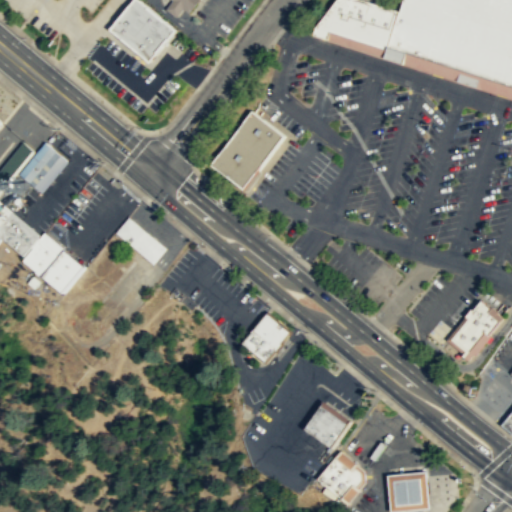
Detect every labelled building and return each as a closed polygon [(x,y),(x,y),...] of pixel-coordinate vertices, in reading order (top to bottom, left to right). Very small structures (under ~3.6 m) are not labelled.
[(149,59),(175,28),(141,0),(133,0),(111,28),(149,59)] [(171,0),(188,13),(191,10),(198,0),(171,0)] [(388,49),(331,30),(317,26),(336,0),(368,0),(401,10),(390,45),(388,49)] [(511,0),(511,84),(502,81),(434,60),(390,45),(401,10),(404,0),(511,0)] [(244,189),(285,135),(252,110),(211,164),(244,189)] [(0,188),(33,149),(22,140),(0,166),(0,188)] [(23,256),(41,234),(13,212),(0,200),(0,238),(1,237),(23,256)] [(154,264),(140,252),(115,231),(128,216),(166,248),(154,264)] [(63,294),(85,266),(64,250),(65,248),(45,233),(23,261),(63,294)] [(452,339),(470,318),(467,316),(481,299),(493,308),(490,312),(501,322),(490,336),(486,333),(466,358),(463,355),(466,351),(452,339)] [(266,362),(276,350),(277,351),(283,344),(282,343),(291,332),(267,312),(243,343),(266,362)] [(333,448),(349,425),(322,406),(305,428),(326,443),(333,448)] [(511,431),(503,424),(511,413),(511,431)] [(319,477),(349,503),(367,481),(366,475),(365,470),(342,450),(319,477)] [(391,511),(401,511),(431,509),(428,471),(388,475),(391,511)]
